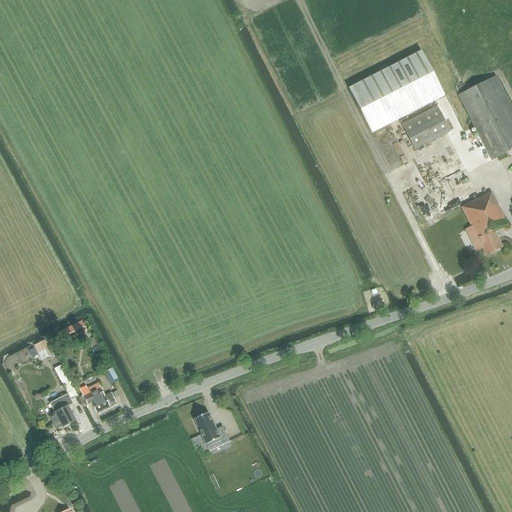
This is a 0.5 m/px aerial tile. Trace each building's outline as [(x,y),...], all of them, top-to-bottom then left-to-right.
[(349,89),(372,134),(444,96),(421,51),(349,89)] [(511,109),(495,77),(459,95),(492,160),(511,149),(511,109)] [(401,125),(414,150),(450,132),(437,107),(401,125)] [(462,208),(486,256),(503,247),(494,231),(508,224),(492,193),(462,208)] [(46,340),(34,346),(42,361),(53,355),(46,340)] [(54,369),(68,395),(70,399),(78,395),(61,365),(54,369)] [(118,379),(112,369),(103,374),(109,384),(118,379)] [(86,386),(79,390),(83,397),(79,399),(84,408),(88,406),(87,405),(91,403),(96,413),(116,403),(111,393),(105,397),(98,383),(87,389),(86,386)] [(49,417),(56,431),(62,427),(62,428),(76,422),(68,407),(73,404),(68,395),(50,403),(55,414),(49,417)] [(208,413),(194,420),(206,445),(219,438),(222,445),(229,441),(223,427),(216,430),(208,413)]
